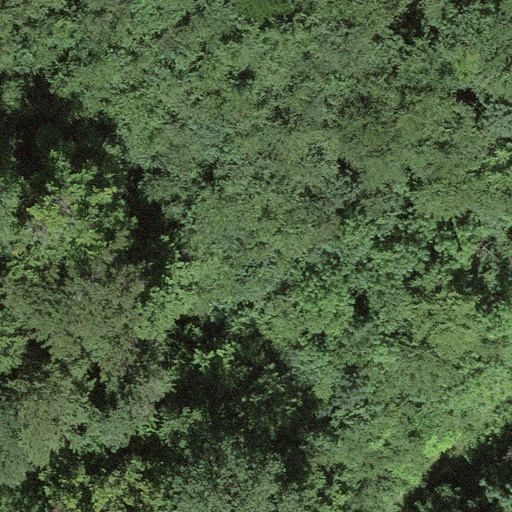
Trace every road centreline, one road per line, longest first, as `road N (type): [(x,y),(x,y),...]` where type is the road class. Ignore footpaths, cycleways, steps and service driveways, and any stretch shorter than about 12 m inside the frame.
road 1 (track): [(511,166),(249,260),(0,370)]
road 2 (track): [(403,511),(511,385)]
